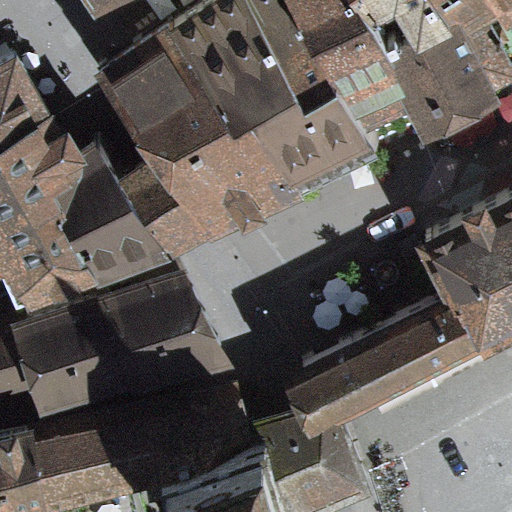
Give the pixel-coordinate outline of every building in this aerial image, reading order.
[(291,0),(201,0),(172,20),(232,130),(248,122),(298,189),(373,151),(367,140),(291,0)] [(355,0),(291,0),(367,140),(387,129),(410,116),(355,0)] [(443,0),(355,0),(410,116),(420,137),(498,96),(493,87),(443,0)] [(511,0),(443,0),(493,87),(511,76),(511,64),(511,63),(511,0)] [(172,20),(89,73),(136,146),(148,162),(205,233),(236,219),(241,224),(262,213),(261,210),(301,193),(298,189),(248,122),(232,130),(172,20)] [(0,41),(0,121),(42,97),(7,38),(0,41)] [(18,303),(94,275),(54,198),(93,174),(78,148),(55,114),(42,97),(0,121),(0,277),(4,275),(18,303)] [(93,174),(54,198),(94,275),(165,253),(120,180),(95,135),(78,148),(93,174)] [(195,238),(205,233),(148,162),(143,165),(130,174),(120,180),(165,253),(176,246),(185,243),(195,238)] [(441,290),(475,347),(479,355),(511,338),(511,182),(413,235),(441,290)] [(183,270),(104,293),(135,389),(232,365),(183,270)] [(291,361),(277,368),(295,408),(303,426),(335,412),(338,417),(345,412),(475,347),(441,290),(291,361)] [(135,389),(104,293),(0,319),(0,390),(30,387),(39,412),(135,389)] [(166,399),(140,406),(159,473),(162,484),(263,448),(253,422),(240,379),(166,399)] [(159,473),(140,406),(136,394),(31,420),(47,505),(159,473)] [(303,426),(295,408),(285,411),(266,418),(253,422),(263,448),(283,511),(289,511),(298,509),(321,499),(366,483),(338,417),(335,412),(303,426)] [(47,511),(47,505),(31,420),(0,427),(0,496),(3,511),(47,511)] [(283,511),(263,448),(162,484),(168,511),(283,511)]
